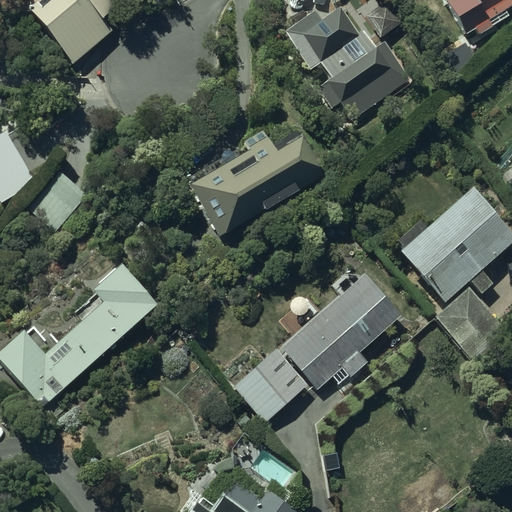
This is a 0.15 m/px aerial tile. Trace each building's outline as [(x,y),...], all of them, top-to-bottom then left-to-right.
[(28,0),(11,13),(64,67),(109,31),(97,15),(116,0),(28,0)] [(511,0),(434,0),(457,38),(469,31),(473,37),(488,29),(484,22),(511,5),(511,0)] [(308,12),(270,35),(301,73),(312,66),(321,82),(309,89),(332,127),(403,83),(379,43),(369,49),(358,32),(350,37),(333,9),(314,21),(308,12)] [(0,122),(0,202),(35,182),(0,122)] [(212,162),(177,181),(180,185),(175,188),(207,240),(313,181),(287,133),(263,146),(256,133),(232,146),(234,150),(219,158),(221,161),(213,165),(212,162)] [(81,197),(53,173),(22,210),(51,234),(81,197)] [(461,189),(413,232),(406,224),(383,245),(389,252),(386,254),(432,307),(461,282),(473,296),(485,285),(473,271),(506,241),(461,189)] [(154,301),(117,260),(88,287),(101,302),(44,354),(22,330),(0,349),(0,359),(40,404),(154,301)] [(353,277),(270,351),(310,391),(325,378),(334,387),(360,364),(352,355),(391,319),(353,277)] [(460,290),(427,318),(465,361),(498,333),(460,290)] [(224,389),(261,425),(299,386),(263,350),(224,389)] [(395,417),(328,453),(353,500),(367,492),(378,511),(398,511),(424,498),(420,490),(439,480),(443,487),(458,479),(454,472),(477,460),(455,420),(422,437),(404,433),(395,417)] [(285,511),(280,508),(287,498),(279,492),(281,489),(251,467),(212,474),(193,500),(187,495),(174,511),(285,511)]
